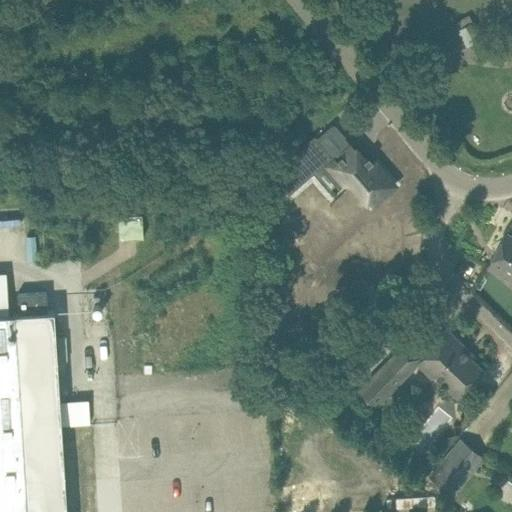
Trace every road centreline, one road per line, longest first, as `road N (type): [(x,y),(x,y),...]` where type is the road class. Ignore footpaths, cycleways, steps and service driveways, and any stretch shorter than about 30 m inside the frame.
road 1 (unclassified): [(454,181),(298,0)]
road 2 (unclassified): [(511,341),(436,261),(439,218),(454,181)]
road 3 (unknown): [(103,511),(91,370)]
